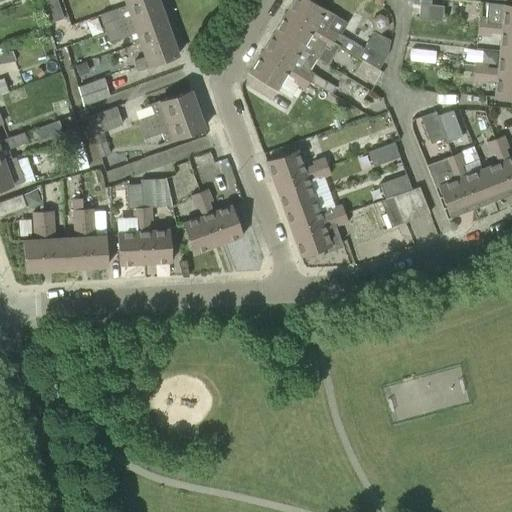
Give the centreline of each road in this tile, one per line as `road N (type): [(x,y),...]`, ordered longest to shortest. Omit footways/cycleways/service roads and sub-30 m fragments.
road 1 (residential): [(291,292),(222,94),(228,67),(270,0)]
road 2 (residential): [(0,311),(291,292)]
road 3 (residential): [(291,292),(370,283),(511,230)]
road 4 (unclassified): [(52,511),(0,325)]
